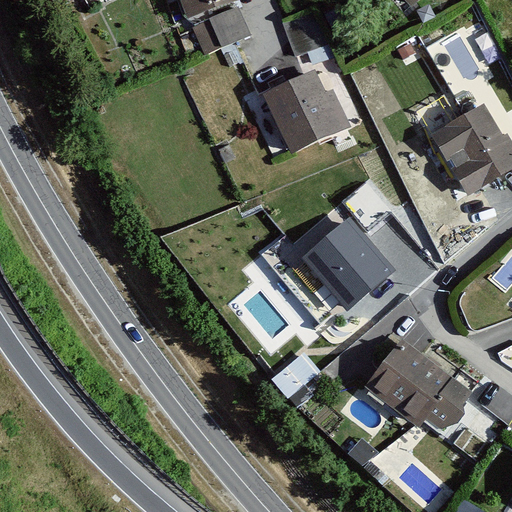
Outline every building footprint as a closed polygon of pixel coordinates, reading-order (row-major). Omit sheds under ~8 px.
[(182,0),(187,14),(224,0),(182,0)] [(315,11),(284,23),(297,55),(328,42),(315,11)] [(238,13),(198,33),(209,57),(250,37),(238,13)] [(327,72),(271,96),(295,153),(352,128),(327,72)] [(511,139),(492,103),(439,132),(453,156),(458,153),(466,167),(461,170),(472,190),(511,168),(511,139)] [(373,208),(364,216),(382,235),(390,228),(373,208)] [(355,221),(317,252),(357,300),(395,268),(355,221)] [(286,266),(277,274),(291,299),(298,295),(296,278),(286,266)] [(455,383),(404,345),(372,387),(422,424),(426,418),(450,436),(468,411),(460,405),(471,391),(457,380),(455,383)] [(303,353),(269,382),(285,401),(319,372),(303,353)] [(387,447),(371,434),(354,452),(364,463),(387,447)]
